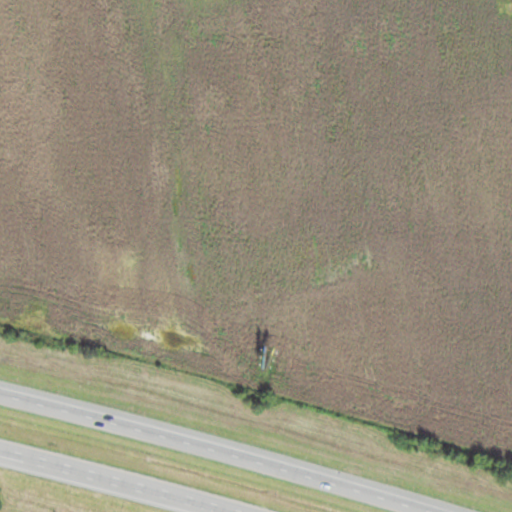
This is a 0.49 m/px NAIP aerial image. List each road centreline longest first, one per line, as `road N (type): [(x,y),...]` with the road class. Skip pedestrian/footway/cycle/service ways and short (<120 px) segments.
road 1 (motorway): [(419,511),(0,397)]
road 2 (motorway): [(75,474),(221,511)]
